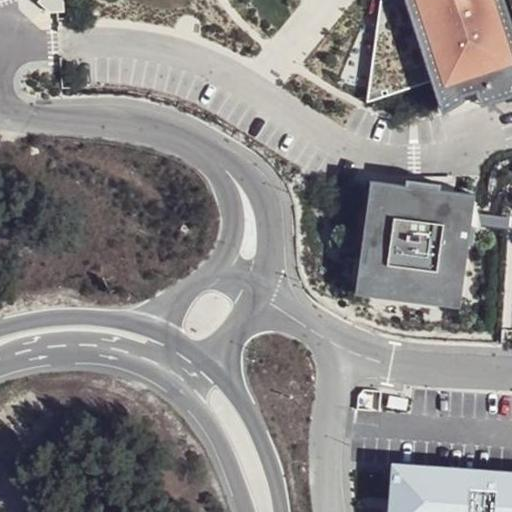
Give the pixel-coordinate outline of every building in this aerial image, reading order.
[(63,0),(40,0),(38,3),(50,14),(57,14),(65,14),(63,0)] [(406,0),(442,106),(511,86),(511,16),(507,0),(406,0)] [(476,198),(372,185),(358,296),(461,309),(469,245),(476,246),(478,228),(472,226),(476,198)] [(390,396),(387,408),(408,411),(410,399),(390,396)] [(511,511),(511,480),(391,472),(387,511),(511,511)]
